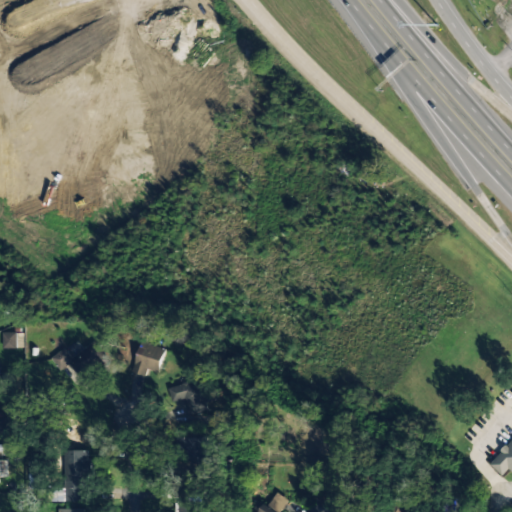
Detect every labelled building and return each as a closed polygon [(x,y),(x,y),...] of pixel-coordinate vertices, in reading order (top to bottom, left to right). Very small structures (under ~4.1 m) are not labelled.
[(21,332),(2,332),(2,347),(21,347),(21,332)] [(71,358),(64,348),(51,358),(60,371),(69,364),(80,380),(108,360),(94,341),(71,358)] [(148,370),(158,373),(165,349),(141,342),(132,373),(146,377),(148,370)] [(204,379),(168,387),(171,403),(183,400),(187,416),(211,410),(204,379)] [(174,437),(174,475),(205,475),(205,437),(174,437)] [(511,439),(489,464),(502,476),(509,469),(511,472),(511,439)] [(89,450),(64,450),(63,500),(88,500),(89,450)] [(8,460),(0,460),(0,466),(0,477),(7,477),(8,460)] [(392,511),(413,511),(413,488),(392,488),(392,511)] [(177,511),(199,511),(199,490),(177,490),(177,511)] [(282,511),(288,504),(271,493),(258,511),(282,511)]
